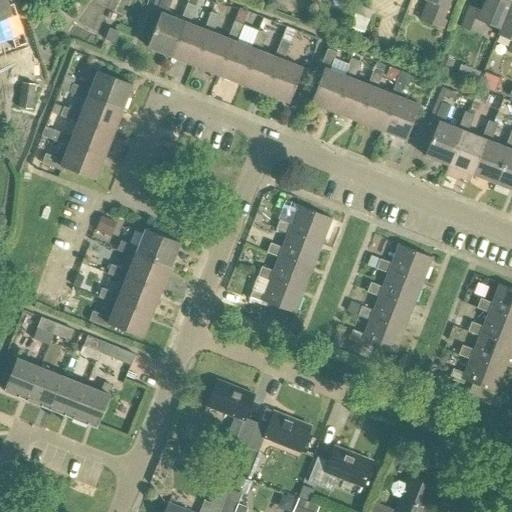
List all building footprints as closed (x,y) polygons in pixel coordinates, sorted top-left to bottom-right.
[(12,16),(6,0),(0,0),(0,35),(3,44),(19,38),(11,16),(12,16)] [(148,48),(172,57),(185,22),(181,21),(166,15),(172,0),(162,0),(157,14),(161,15),(148,48)] [(268,0),(265,7),(276,11),(278,5),(276,0),(268,0)] [(425,0),(428,1),(423,12),(420,21),(440,29),(443,20),(451,0),(425,0)] [(470,6),(461,27),(481,35),(486,23),(500,29),(501,29),(511,0),(486,0),(482,11),(470,6)] [(500,29),(498,35),(511,40),(511,44),(509,52),(511,53),(511,0),(501,29),(500,29)] [(172,57),(195,66),(209,32),(205,30),(190,24),(197,7),(188,4),(181,21),(185,22),(172,57)] [(350,26),(364,32),(372,11),(359,5),(350,26)] [(195,66),(218,75),(232,41),(228,39),(214,34),(220,16),(212,13),(205,30),(209,32),(195,66)] [(218,75),(242,85),(256,49),(252,48),(237,42),(244,26),(235,22),(228,39),(232,41),(218,75)] [(281,40),(290,44),(295,30),(286,27),(281,40)] [(115,44),(119,33),(109,29),(104,40),(115,44)] [(267,35),(259,32),(258,31),(252,48),(256,49),(242,85),(265,94),(279,59),(275,57),(261,52),(267,35)] [(472,58),(481,46),(463,31),(453,43),(472,58)] [(291,44),(281,40),(275,57),(279,59),(265,94),(289,103),(303,68),(284,61),(291,44)] [(311,103),(335,112),(348,77),(345,76),(330,70),(337,54),(327,50),(320,68),(324,69),(311,103)] [(446,79),(447,78),(454,60),(443,56),(436,74),(435,75),(446,79)] [(85,67),(92,70),(96,60),(88,58),(85,67)] [(351,59),(345,76),(348,77),(335,112),(358,122),(372,86),(368,85),(354,79),(360,63),(351,59)] [(375,68),(368,85),(372,86),(358,122),(382,131),(395,96),(391,94),(378,89),(384,72),(375,68)] [(88,96),(123,109),(132,85),(97,71),(90,91),(73,85),(70,93),(86,100),(88,96)] [(483,86),(498,92),(504,79),(489,73),(483,86)] [(60,89),(69,93),(74,80),(64,76),(60,89)] [(395,96),(382,131),(406,140),(420,105),(401,98),(407,81),(398,77),(391,94),(395,96)] [(32,109),(35,83),(21,82),(18,106),(32,109)] [(114,133),(123,109),(88,96),(86,100),(81,115),(64,108),(61,117),(77,124),(79,119),(114,133)] [(425,156),(449,166),(462,131),(459,130),(445,124),(451,107),(442,103),(434,122),(437,123),(425,156)] [(50,113),(60,116),(63,108),(54,104),(50,113)] [(465,112),(459,130),(462,131),(449,166),(472,175),(486,140),(483,138),(468,133),(474,116),(465,112)] [(52,140),(68,147),(70,143),(105,156),(114,133),(79,119),(77,124),(72,138),(55,132),(52,140)] [(489,121),(483,138),(486,140),(472,175),(496,184),(510,149),(506,147),(492,142),(498,125),(489,121)] [(41,136),(51,140),(55,131),(45,127),(41,136)] [(496,184),(511,190),(511,132),(506,147),(510,149),(496,184)] [(70,143),(68,147),(62,162),(46,155),(43,165),(61,172),(63,168),(95,180),(105,156),(70,143)] [(289,230),(322,243),(331,219),(298,206),(291,225),(280,221),(276,230),(288,234),(289,230)] [(95,231),(111,236),(117,222),(101,216),(95,231)] [(136,254),(171,268),(180,243),(145,230),(138,249),(120,242),(117,251),(134,258),(136,254)] [(267,253),(279,258),(280,254),(313,267),(322,243),(289,230),(288,234),(282,248),(271,244),(267,253)] [(390,269),(423,282),(432,258),(398,245),(391,264),(380,260),(377,269),(388,273),(390,269)] [(161,291),(171,268),(136,254),(134,258),(128,273),(111,266),(108,275),(125,282),(127,277),(161,291)] [(258,277),(270,281),(271,278),(304,291),(313,267),(280,254),(279,258),(273,272),(262,267),(258,277)] [(367,265),(376,269),(379,259),(370,256),(367,265)] [(367,292),(379,297),(380,293),(414,306),(423,282),(390,269),(388,273),(383,287),(371,283),(367,292)] [(75,279),(73,286),(80,289),(84,277),(77,274),(75,279)] [(98,298),(116,305),(117,301),(152,315),(161,291),(127,277),(125,282),(119,296),(102,289),(98,298)] [(271,278),(270,281),(264,295),(252,291),(249,300),(262,305),(263,302),(295,314),(304,291),(271,278)] [(491,308),(511,316),(511,289),(500,285),(493,303),(481,299),(478,308),(489,313),(491,308)] [(55,309),(64,311),(68,293),(59,291),(55,309)] [(358,316),(369,320),(371,317),(404,330),(414,306),(380,293),(379,297),(373,311),(362,307),(358,316)] [(117,301),(116,305),(110,320),(93,313),(90,321),(109,329),(110,325),(143,338),(152,315),(117,301)] [(350,302),(346,312),(358,316),(362,307),(350,302)] [(511,343),(511,316),(491,308),(489,313),(483,327),(472,323),(468,332),(480,336),(481,332),(511,343)] [(54,334),(58,323),(41,316),(37,327),(54,334)] [(371,317),(369,320),(364,335),(353,330),(349,339),(363,345),(364,342),(395,354),(404,330),(371,317)] [(73,329),(58,323),(54,334),(69,340),(73,329)] [(505,369),(511,351),(511,343),(481,332),(480,336),(474,351),(463,346),(459,356),(470,360),(472,356),(505,369)] [(100,352),(104,342),(87,335),(83,345),(100,352)] [(104,342),(100,352),(130,364),(134,356),(135,354),(104,342)] [(472,356),(470,360),(465,374),(454,370),(450,379),(464,384),(465,381),(496,393),(505,369),(472,356)] [(19,398),(20,395),(28,398),(40,368),(17,359),(4,392),(19,398)] [(42,407),(43,404),(51,408),(63,377),(40,368),(28,398),(27,401),(42,407)] [(66,413),(74,417),(75,417),(87,387),(63,377),(51,408),(50,410),(65,416),(66,413)] [(217,381),(207,408),(230,417),(243,422),(241,429),(235,444),(246,448),(256,423),(246,419),(247,417),(255,396),(217,381)] [(75,417),(74,417),(73,419),(88,425),(89,423),(98,426),(110,396),(87,387),(75,417)] [(256,423),(246,448),(258,452),(263,439),(301,454),(312,427),(287,417),(274,412),(272,417),(268,428),(256,423)] [(330,491),(336,477),(363,488),(373,462),(335,447),(329,462),(317,458),(308,482),(330,491)] [(220,511),(228,494),(235,475),(224,470),(211,503),(204,500),(201,509),(171,497),(165,511),(220,511)] [(233,490),(246,495),(251,481),(237,476),(233,490)] [(379,511),(425,511),(432,495),(399,482),(394,485),(392,490),(394,496),(401,499),(397,510),(383,505),(379,511)] [(228,494),(220,511),(235,511),(241,499),(228,494)] [(281,494),(278,507),(291,511),(294,500),(281,494)] [(293,511),(295,511),(315,511),(317,509),(298,501),(293,511)]
